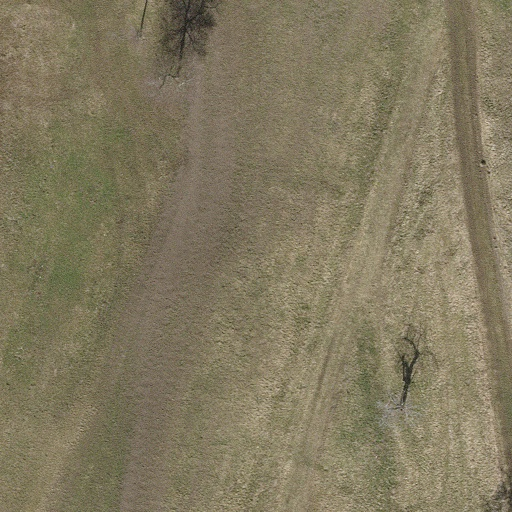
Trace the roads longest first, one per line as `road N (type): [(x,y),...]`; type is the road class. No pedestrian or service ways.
road 1 (track): [(449,0),(288,511)]
road 2 (track): [(456,0),(511,417)]
